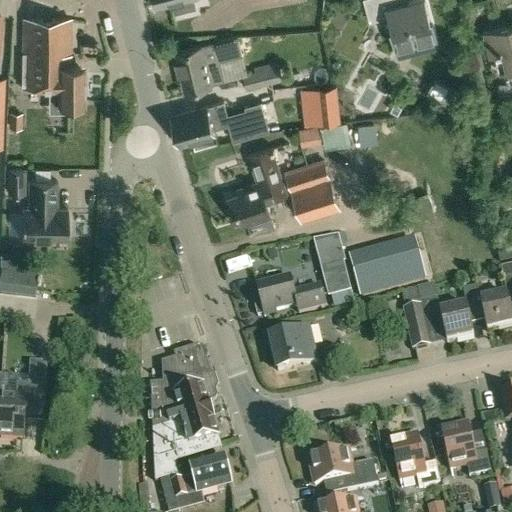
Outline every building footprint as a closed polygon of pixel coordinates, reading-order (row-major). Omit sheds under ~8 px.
[(152,0),(154,7),(174,2),(176,10),(195,6),(193,0),(152,0)] [(364,0),(370,19),(389,14),(399,53),(437,43),(426,0),(404,0),(401,1),(400,0),(364,0)] [(259,29),(287,28),(286,17),(259,18),(259,29)] [(23,20),(22,87),(49,87),(53,87),(61,87),(61,102),(80,103),(83,99),(84,70),(79,65),(70,65),(70,47),(70,18),(23,19),(23,20)] [(511,27),(486,33),(491,52),(502,50),(506,67),(511,65),(511,27)] [(238,36),(177,51),(186,90),(212,83),(211,82),(225,79),(219,58),(242,52),(238,36)] [(231,78),(242,76),(238,56),(227,59),(231,78)] [(284,79),(278,61),(267,64),(268,68),(242,74),(246,89),(284,79)] [(340,120),(336,85),(316,87),(320,122),(340,120)] [(462,92),(452,86),(443,101),(454,108),(462,92)] [(224,100),(172,115),(180,145),(195,140),(196,145),(217,139),(214,128),(230,123),(235,139),(270,129),(262,101),(246,106),(248,112),(229,118),(224,100)] [(21,112),(11,111),(10,125),(20,126),(21,112)] [(318,125),(298,128),(300,144),(321,141),(318,125)] [(247,190),(229,196),(238,222),(248,219),(253,234),(276,226),(271,211),(267,201),(287,194),(270,147),(249,155),(259,181),(246,186),(247,190)] [(340,206),(324,158),(286,171),(302,219),(340,206)] [(24,191),(24,167),(9,167),(9,191),(24,191)] [(56,201),(56,179),(30,178),(30,207),(15,207),(15,236),(68,236),(68,207),(55,207),(54,201),(56,201)] [(426,282),(415,243),(351,260),(361,300),(426,282)] [(341,254),(322,259),(324,270),(344,265),(341,254)] [(324,270),(321,271),(328,299),(351,294),(344,265),(324,270)] [(511,266),(503,269),(509,295),(511,308),(511,266)] [(0,297),(36,300),(38,276),(2,273),(0,297)] [(267,317),(267,314),(299,306),(301,313),(327,306),(322,286),(295,293),(291,278),(258,287),(262,300),(256,302),(260,317),(265,315),(266,318),(267,317)] [(440,311),(434,286),(419,289),(429,334),(446,331),(448,343),(476,337),(473,321),(469,305),(440,311)] [(492,298),(491,293),(483,295),(481,286),(466,289),(469,305),(473,321),(486,319),(489,332),(511,327),(511,308),(509,295),(492,298)] [(429,334),(419,289),(417,289),(421,307),(403,311),(405,320),(409,320),(415,350),(431,346),(429,334)] [(310,328),(271,337),(279,371),(318,362),(310,328)] [(161,384),(151,384),(153,422),(153,423),(155,459),(156,482),(160,481),(171,477),(178,475),(174,463),(222,449),(209,403),(216,401),(218,397),(203,348),(199,346),(174,354),(175,355),(176,359),(162,363),(163,383),(161,384)] [(30,363),(28,385),(17,385),(16,399),(1,398),(0,406),(0,438),(24,440),(26,415),(44,415),(47,364),(30,363)] [(511,390),(502,393),(508,422),(511,421),(511,390)] [(443,430),(452,469),(468,466),(471,477),(492,473),(488,452),(476,455),(470,424),(443,430)] [(393,441),(401,480),(418,477),(420,489),(442,484),(437,463),(425,466),(419,436),(393,441)] [(310,459),(316,485),(346,479),(349,491),(379,485),(375,462),(353,467),(349,451),(310,459)] [(171,477),(160,481),(168,511),(180,511),(177,500),(231,485),(224,459),(213,462),(212,457),(189,464),(193,478),(173,483),(171,477)] [(143,487),(139,487),(139,500),(139,511),(149,511),(148,486),(143,487)] [(511,489),(501,492),(502,497),(506,511),(511,509),(511,489)] [(317,508),(317,511),(358,511),(356,500),(317,508)]
